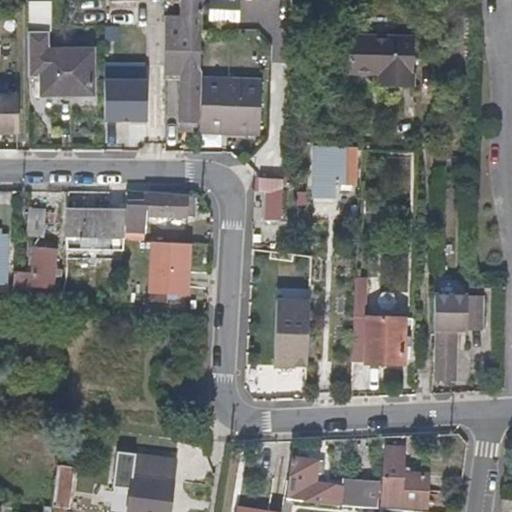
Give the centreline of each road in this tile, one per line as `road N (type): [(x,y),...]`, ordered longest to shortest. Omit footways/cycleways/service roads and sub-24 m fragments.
road 1 (residential): [(477,409),(228,419),(227,217),(199,175),(0,179)]
road 2 (residential): [(507,20),(503,155),(511,218)]
